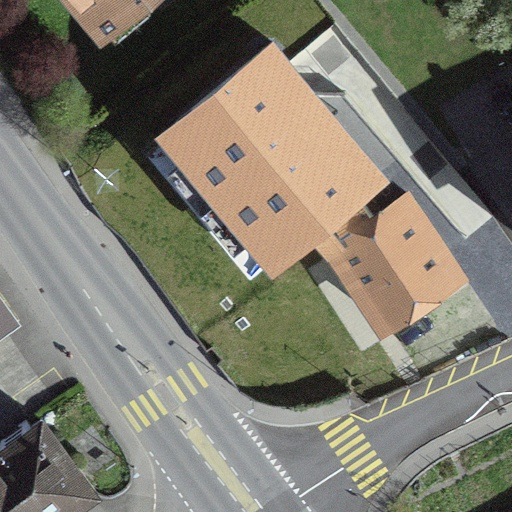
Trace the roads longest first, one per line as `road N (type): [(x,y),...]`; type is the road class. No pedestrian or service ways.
road 1 (secondary): [(252,511),(0,162)]
road 2 (residential): [(511,373),(360,454),(289,511)]
